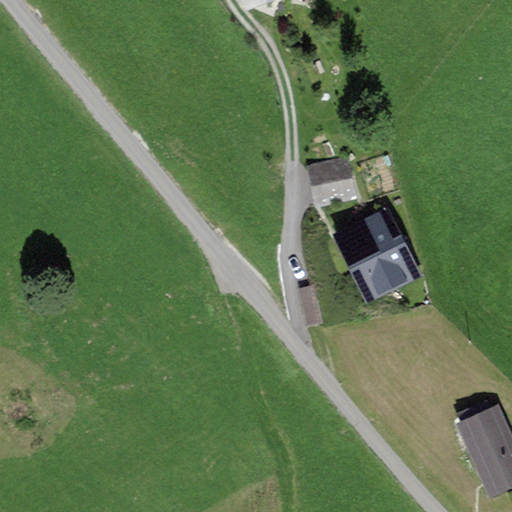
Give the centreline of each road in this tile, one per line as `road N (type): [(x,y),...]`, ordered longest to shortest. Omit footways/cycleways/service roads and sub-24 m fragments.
road 1 (unclassified): [(440,511),(12,0)]
road 2 (unknown): [(291,208),(306,357)]
